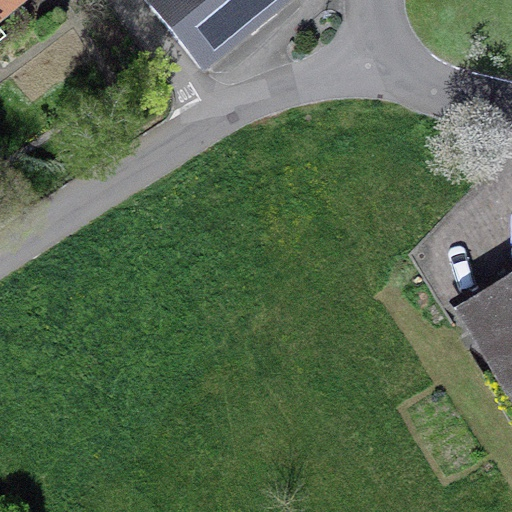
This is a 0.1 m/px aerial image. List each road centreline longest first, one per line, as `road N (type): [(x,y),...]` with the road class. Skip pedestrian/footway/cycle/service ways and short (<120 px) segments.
road 1 (residential): [(0,261),(210,119),(381,62)]
road 2 (residential): [(381,62),(424,92),(511,108)]
